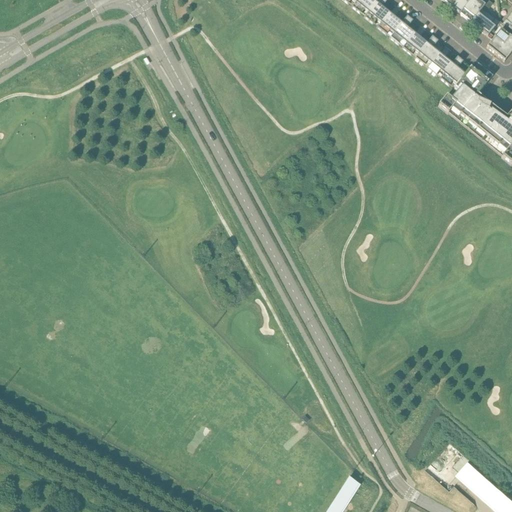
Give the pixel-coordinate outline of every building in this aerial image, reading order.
[(340,0),(351,9),(358,0),(340,0)] [(370,0),(358,0),(351,9),(364,19),(376,4),(375,4),(370,0)] [(375,4),(376,4),(364,19),(376,29),(388,15),(388,14),(381,8),(387,1),(385,0),(378,0),(375,4)] [(457,0),(439,0),(451,9),(457,0)] [(471,0),(457,0),(451,9),(459,15),(471,0)] [(484,7),(475,0),(471,0),(459,15),(470,24),(482,9),(484,7)] [(390,40),(401,25),(401,24),(394,19),(400,12),(394,7),(388,14),(388,15),(376,29),(390,40)] [(470,24),(487,38),(499,23),(482,9),(470,24)] [(511,11),(502,24),(511,32),(511,11)] [(407,29),(412,22),(406,17),(401,24),(401,25),(390,40),(402,50),(414,35),(413,35),(413,34),(407,29)] [(414,60),(426,45),(419,39),(425,32),(419,27),(413,34),(413,35),(414,35),(402,50),(414,60)] [(486,49),(504,63),(511,52),(511,40),(500,31),(486,49)] [(432,49),(437,42),(432,38),(426,45),(414,60),(427,70),(439,56),(438,55),(439,55),(432,49)] [(438,55),(439,56),(427,70),(440,80),(451,66),(451,65),(444,60),(450,53),(444,48),(439,55),(438,55)] [(463,63),(457,58),(451,65),(451,66),(440,80),(452,90),(464,76),(457,70),(463,63)] [(470,69),(464,76),(452,90),(447,97),(445,96),(436,107),(448,116),(500,158),(500,159),(511,168),(511,166),(511,110),(506,119),(493,108),(493,109),(490,113),(488,111),(490,106),(485,102),(483,103),(474,100),(477,96),(482,100),(482,99),(478,96),(488,83),(470,69)] [(453,467),(458,472),(466,462),(461,457),(453,467)] [(511,511),(511,507),(465,466),(456,477),(495,511),(511,511)] [(340,511),(358,485),(348,478),(326,511),(340,511)] [(457,511),(474,511),(478,506),(450,488),(441,502),(457,511)]
